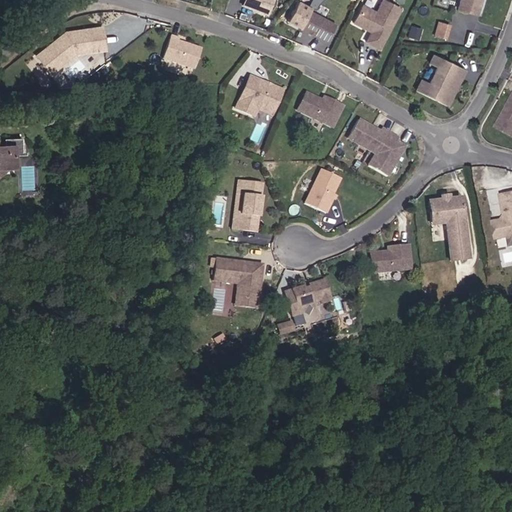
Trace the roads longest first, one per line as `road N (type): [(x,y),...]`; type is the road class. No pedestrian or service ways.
road 1 (residential): [(120,0),(253,41),(450,145)]
road 2 (residential): [(298,246),(354,238),(450,145)]
road 3 (residential): [(450,145),(511,27)]
